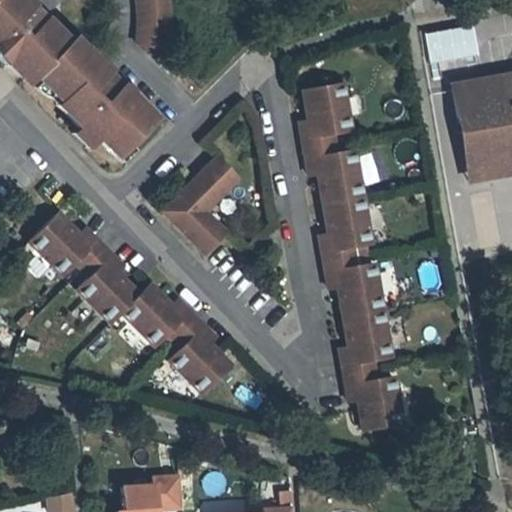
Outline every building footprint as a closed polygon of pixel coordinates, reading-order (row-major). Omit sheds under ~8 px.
[(66,42),(43,19),(42,19),(29,6),(29,5),(24,0),(0,0),(0,49),(11,60),(29,79),(33,76),(59,101),(55,105),(78,127),(91,141),(95,138),(113,156),(151,118),(118,85),(117,86),(104,73),(105,72),(71,38),(66,42)] [(135,0),(137,9),(137,23),(135,44),(164,50),(165,43),(167,31),(167,13),(165,0),(135,0)] [(11,60),(0,49),(0,61),(4,66),(11,60)] [(452,90),(511,79),(511,73),(451,85),(452,90)] [(453,95),(458,125),(480,121),(489,172),(511,167),(511,79),(452,90),(453,95)] [(348,131),(340,84),(301,91),(307,121),(298,122),(302,149),(332,144),(330,134),(348,131)] [(511,167),(489,172),(480,121),(458,125),(468,181),(511,173),(511,167)] [(91,141),(78,127),(71,134),(85,148),(91,141)] [(360,197),(351,150),(333,153),(332,144),(302,149),(307,175),(316,174),(321,204),(360,197)] [(202,212),(236,178),(216,157),(162,211),(204,254),(224,234),(202,212)] [(368,244),(360,197),(321,204),(327,234),(318,236),(323,262),(351,257),(350,247),(368,244)] [(102,248),(83,229),(76,235),(55,214),(27,241),(61,275),(74,262),(81,269),(102,248)] [(136,295),(115,273),(121,267),(102,248),(81,269),(88,276),(75,289),(109,323),(119,312),(136,295)] [(380,310),(371,263),(353,267),(351,257),(323,262),(327,289),(336,287),(342,317),(380,310)] [(173,339),(194,319),(175,299),(168,306),(147,284),(136,295),(119,312),(153,345),(166,333),(173,339)] [(388,357),(380,310),(342,317),(347,347),(338,348),(343,375),(372,370),(370,360),(388,357)] [(228,366),(207,344),(213,338),(194,319),(173,339),(180,346),(167,360),(200,393),(228,366)] [(400,423),(392,377),(373,380),(372,370),(343,375),(347,402),(356,400),(362,430),(400,423)] [(178,482),(117,487),(118,511),(176,511),(180,510),(178,482)] [(72,511),(71,492),(46,498),(47,511),(72,511)]
